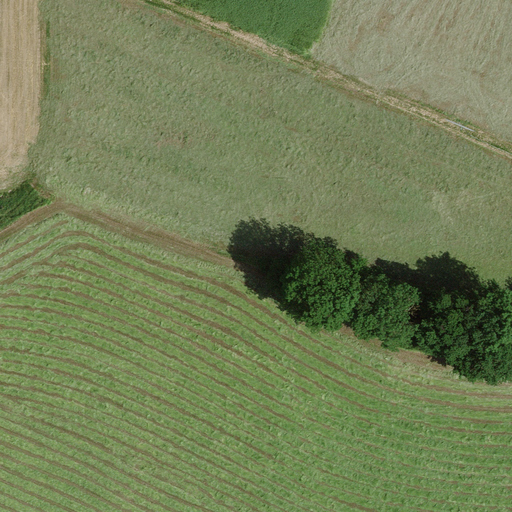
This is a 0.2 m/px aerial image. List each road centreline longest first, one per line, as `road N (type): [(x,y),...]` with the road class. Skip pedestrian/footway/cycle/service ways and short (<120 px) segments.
road 1 (track): [(131,0),(511,147)]
road 2 (track): [(51,0),(52,112),(43,162),(35,190),(0,220)]
